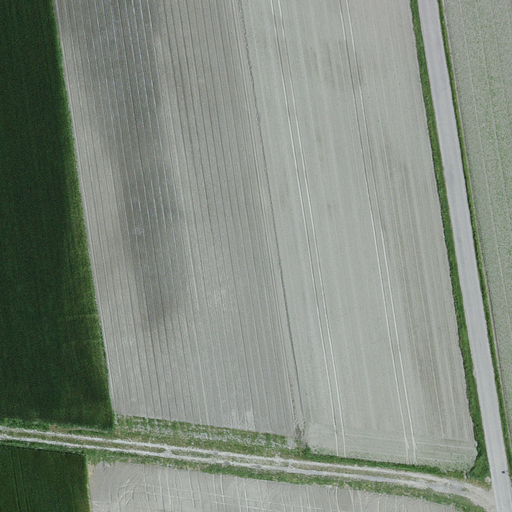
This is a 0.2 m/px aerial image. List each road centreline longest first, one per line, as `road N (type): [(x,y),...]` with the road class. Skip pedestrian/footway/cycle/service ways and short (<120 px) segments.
road 1 (unclassified): [(427,0),(504,511)]
road 2 (track): [(503,502),(410,478),(0,432)]
